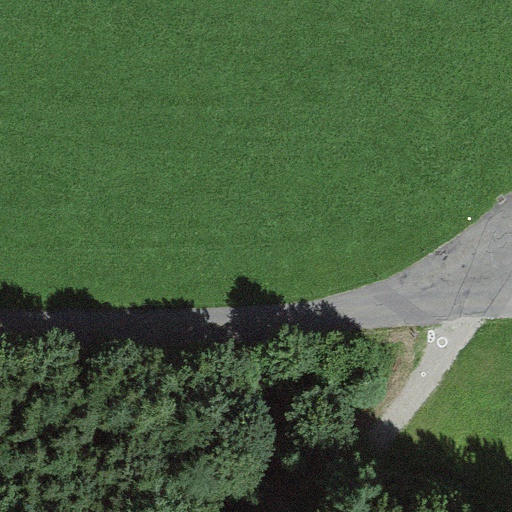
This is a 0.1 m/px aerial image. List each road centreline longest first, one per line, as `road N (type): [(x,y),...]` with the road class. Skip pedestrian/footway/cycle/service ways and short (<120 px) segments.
road 1 (unclassified): [(450,303),(238,325),(0,324)]
road 2 (track): [(305,511),(379,438),(421,378),(450,303)]
